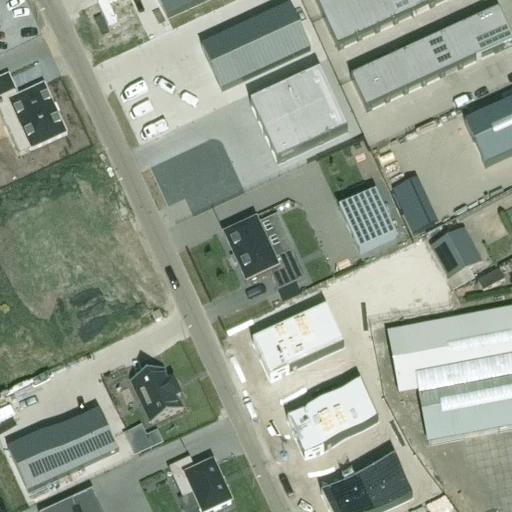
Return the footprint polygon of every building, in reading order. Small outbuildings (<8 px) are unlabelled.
[(158,0),(168,20),(210,0),(158,0)] [(312,0),(337,53),(450,0),(312,0)] [(202,51),(222,95),(311,54),(290,10),(202,51)] [(511,41),(499,14),(351,82),(366,115),(511,47),(511,41)] [(278,167),(348,134),(321,75),(251,108),(278,167)] [(9,78),(0,81),(0,112),(14,142),(25,137),(32,153),(67,136),(44,88),(17,100),(14,95),(16,94),(9,78)] [(511,105),(465,127),(485,171),(511,158),(511,105)] [(359,257),(396,240),(376,196),(339,213),(359,257)] [(274,262),(257,227),(258,226),(256,224),(254,225),(254,226),(227,238),(224,239),(225,241),(226,241),(233,257),(238,269),(239,269),(246,284),(245,284),(247,287),(249,286),(249,285),(270,275),(278,293),(306,281),(293,253),(274,262)] [(432,252),(449,283),(481,265),(464,235),(432,252)] [(499,272),(478,283),(483,293),(504,282),(499,272)] [(274,334),(251,345),(270,385),(293,374),(292,373),(345,348),(328,311),(275,335),(274,334)] [(511,313),(388,338),(400,397),(417,394),(428,446),(511,429),(511,313)] [(152,426),(183,412),(176,398),(180,396),(173,380),(169,382),(163,368),(131,382),(152,426)] [(309,409),(286,419),(304,459),(327,448),(327,447),(380,423),(362,385),(309,410),(309,409)] [(97,412),(6,454),(27,497),(117,455),(97,412)] [(343,483),(320,493),(328,511),(380,511),(414,497),(396,459),(343,484),(343,483)] [(168,471),(183,503),(194,498),(200,511),(220,511),(231,507),(224,491),(225,490),(219,479),(219,480),(213,468),(197,476),(190,461),(168,471)] [(55,511),(101,511),(93,495),(55,511)]
